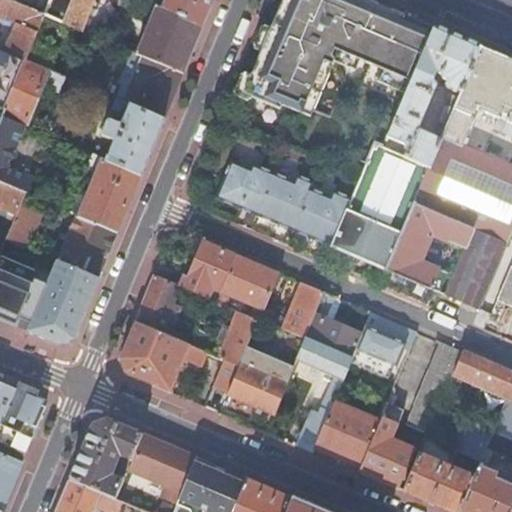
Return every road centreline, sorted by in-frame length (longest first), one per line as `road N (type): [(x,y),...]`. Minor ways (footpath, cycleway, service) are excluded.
road 1 (residential): [(511,355),(157,204)]
road 2 (residential): [(378,511),(81,386)]
road 3 (residential): [(241,0),(157,204)]
road 4 (residential): [(157,204),(81,386)]
road 5 (residential): [(81,386),(29,511)]
